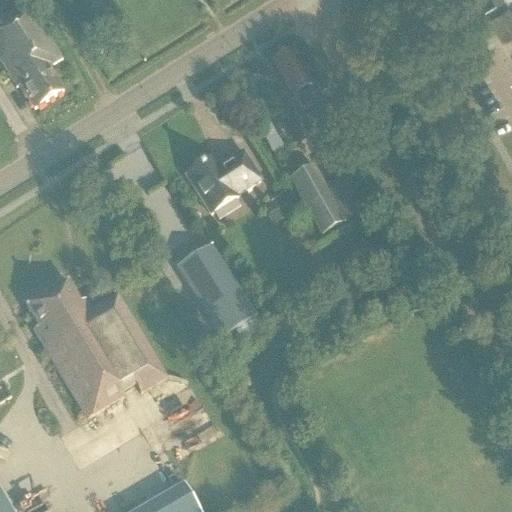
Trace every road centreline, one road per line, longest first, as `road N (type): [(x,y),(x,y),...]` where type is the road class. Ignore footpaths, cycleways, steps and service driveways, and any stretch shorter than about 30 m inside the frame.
road 1 (residential): [(511,369),(310,0)]
road 2 (tertiary): [(0,183),(292,0)]
